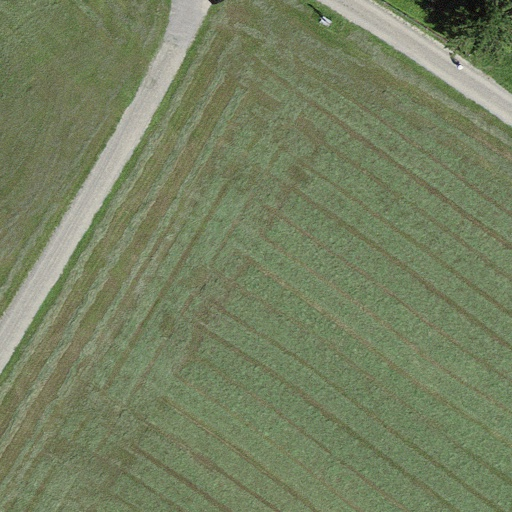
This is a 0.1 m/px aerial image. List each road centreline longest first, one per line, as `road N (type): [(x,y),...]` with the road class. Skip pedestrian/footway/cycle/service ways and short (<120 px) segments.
road 1 (track): [(0,364),(70,249),(198,0)]
road 2 (track): [(308,0),(511,127)]
